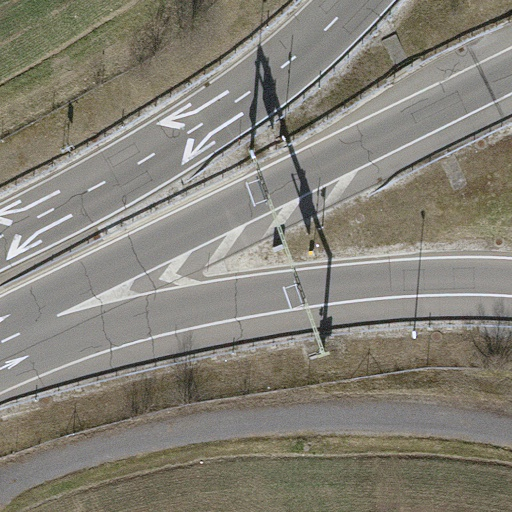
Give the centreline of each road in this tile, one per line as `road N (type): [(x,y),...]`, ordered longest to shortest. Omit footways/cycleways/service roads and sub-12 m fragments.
road 1 (motorway): [(0,339),(245,203),(511,70)]
road 2 (track): [(511,425),(416,402),(290,405),(123,436),(0,494)]
road 3 (motorway): [(0,348),(309,288),(511,281)]
road 4 (motorway): [(356,0),(226,110),(0,238)]
